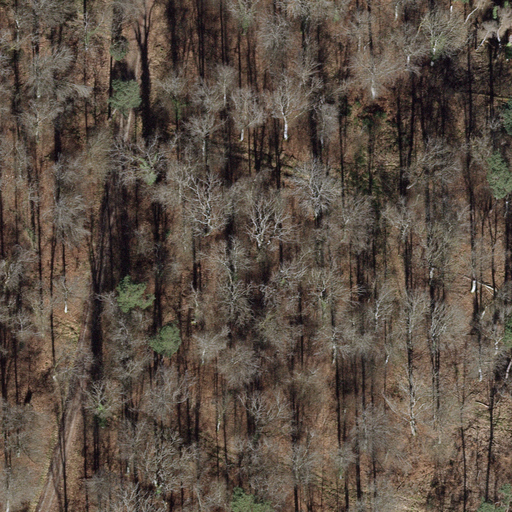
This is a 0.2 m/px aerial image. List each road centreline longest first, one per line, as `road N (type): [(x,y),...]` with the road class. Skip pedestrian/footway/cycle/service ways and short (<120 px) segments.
road 1 (track): [(150,0),(65,465),(49,511)]
road 2 (track): [(317,0),(331,184),(393,511)]
